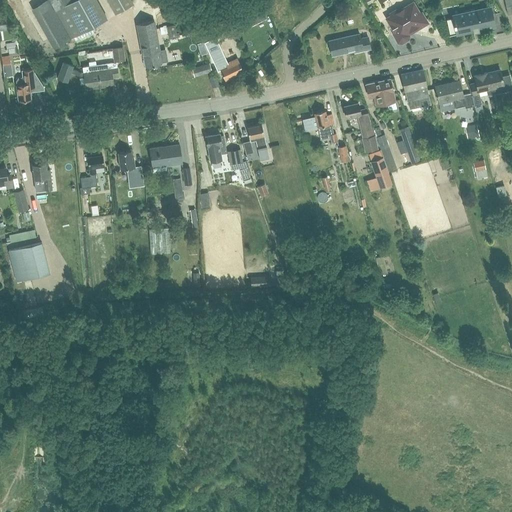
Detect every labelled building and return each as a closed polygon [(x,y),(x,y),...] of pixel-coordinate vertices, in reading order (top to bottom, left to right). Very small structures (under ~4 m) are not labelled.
[(49,0),(71,39),(108,18),(97,0),(49,0)] [(107,0),(115,14),(134,4),(131,0),(107,0)] [(185,0),(175,0),(171,3),(175,11),(188,4),(185,0)] [(413,2),(400,10),(399,8),(389,14),(391,15),(386,18),(395,32),(394,35),(398,42),(401,42),(408,39),(409,35),(407,32),(416,27),(417,29),(428,23),(421,12),(420,13),(413,2)] [(368,12),(365,6),(360,9),(363,15),(368,12)] [(267,18),(262,7),(246,15),(251,25),(267,18)] [(494,26),(490,7),(474,10),(474,8),(464,10),(465,13),(453,15),(455,25),(448,27),(450,34),(449,35),(473,30),(473,32),(474,32),(474,31),(478,30),(478,31),(479,31),(479,29),(494,26)] [(161,64),(159,54),(159,51),(161,51),(156,22),(153,22),(152,15),(141,17),(143,24),(136,25),(141,55),(144,55),(146,67),(161,64)] [(179,37),(179,32),(177,33),(175,25),(167,26),(169,39),(179,37)] [(359,33),(329,40),(332,55),(354,50),(355,52),(370,48),(368,37),(360,38),(359,33)] [(215,57),(221,71),(225,80),(243,71),(237,59),(226,64),(222,54),(223,54),(219,42),(218,42),(215,35),(205,39),(212,59),(215,57)] [(206,52),(203,42),(197,44),(200,54),(206,52)] [(77,56),(86,53),(83,44),(75,47),(77,56)] [(124,59),(122,46),(113,48),(115,61),(124,59)] [(9,56),(2,57),(3,70),(11,69),(9,56)] [(117,76),(116,66),(116,64),(114,63),(84,67),(84,70),(84,72),(81,72),(72,69),(73,65),(63,62),(57,78),(68,81),(71,72),(85,77),(86,88),(101,87),(101,85),(112,84),(111,77),(117,76)] [(211,71),(209,63),(198,66),(194,67),(191,68),(194,77),(211,71)] [(16,80),(16,85),(19,101),(31,100),(30,91),(32,91),(31,89),(44,87),(39,79),(32,68),(22,70),(22,76),(18,77),(16,80)] [(428,96),(427,86),(423,69),(400,74),(404,91),(405,91),(409,108),(411,108),(427,104),(431,104),(428,96)] [(486,86),(487,94),(494,93),(492,87),(503,85),(505,85),(506,90),(511,89),(511,87),(509,75),(502,77),(500,70),(487,73),(486,72),(474,75),(476,82),(470,83),(472,93),(473,95),(472,95),(474,105),(481,104),(479,94),(478,88),(486,86)] [(215,75),(209,77),(213,87),(218,85),(215,75)] [(393,91),(392,88),(390,79),(366,84),(369,97),(373,96),(375,105),(395,101),(393,91)] [(436,87),(438,97),(439,103),(453,100),(455,108),(465,105),(465,108),(473,106),(470,93),(463,95),(460,80),(446,83),(447,85),(436,87)] [(347,117),(349,119),(355,118),(356,115),(358,115),(359,123),(362,122),(364,130),(361,131),(365,151),(377,148),(373,128),(371,129),(367,108),(360,110),(358,103),(343,106),(346,118),(347,117)] [(325,110),(314,112),(317,127),(318,127),(320,139),(331,137),(332,143),(338,142),(336,133),(333,133),(331,124),(334,123),(332,113),(326,114),(325,110)] [(247,127),(249,139),(255,138),(259,156),(268,154),(266,144),(264,134),(262,124),(247,127)] [(476,124),(463,127),(465,139),(479,135),(476,124)] [(220,133),(208,135),(205,136),(207,147),(208,147),(211,161),(222,159),(221,153),(227,152),(224,135),(220,136),(220,133)] [(377,136),(376,136),(381,149),(389,146),(385,133),(381,134),(377,136)] [(407,140),(413,156),(419,154),(413,138),(407,140)] [(250,141),(250,140),(243,142),(246,154),(253,152),(251,141),(250,141)] [(166,166),(182,163),(182,160),(179,144),(150,148),(152,164),(153,172),(167,170),(166,166)] [(338,147),(341,161),(349,160),(345,145),(338,147)] [(381,149),(383,156),(388,171),(397,168),(389,146),(381,149)] [(242,161),(240,149),(228,151),(230,164),(242,161)] [(433,153),(437,164),(445,162),(441,150),(433,153)] [(129,184),(143,182),(142,172),(135,173),(135,169),(134,159),(132,159),(131,151),(118,152),(119,162),(120,169),(128,168),(128,170),(129,184)] [(104,166),(102,154),(88,156),(90,174),(90,176),(80,177),(82,187),(80,187),(80,194),(89,193),(89,187),(97,185),(96,173),(96,172),(95,167),(104,166)] [(392,183),(388,171),(383,156),(370,161),(379,187),(392,183)] [(473,161),(477,179),(487,176),(484,159),(473,161)] [(33,164),(32,164),(34,174),(34,179),(46,177),(47,185),(48,190),(45,190),(46,200),(58,198),(56,188),(53,189),(52,184),(51,178),(50,168),(47,168),(46,162),(44,162),(40,163),(39,161),(34,162),(33,164)] [(0,168),(0,186),(6,185),(6,188),(13,187),(12,178),(7,178),(6,167),(0,168)] [(183,168),(184,184),(191,184),(189,167),(183,168)] [(361,174),(365,186),(373,183),(369,171),(361,174)] [(322,177),(326,190),(331,189),(327,175),(322,177)] [(492,193),(501,191),(498,180),(489,182),(492,193)] [(265,183),(257,186),(261,196),(268,193),(265,183)] [(19,212),(29,209),(23,189),(13,192),(19,212)] [(170,252),(168,227),(149,229),(151,253),(170,252)] [(34,229),(9,234),(11,241),(36,236),(34,229)] [(41,242),(8,250),(16,286),(26,283),(24,279),(49,273),(41,242)] [(375,257),(380,275),(387,273),(383,255),(375,257)] [(271,286),(270,275),(250,276),(251,287),(271,286)]
